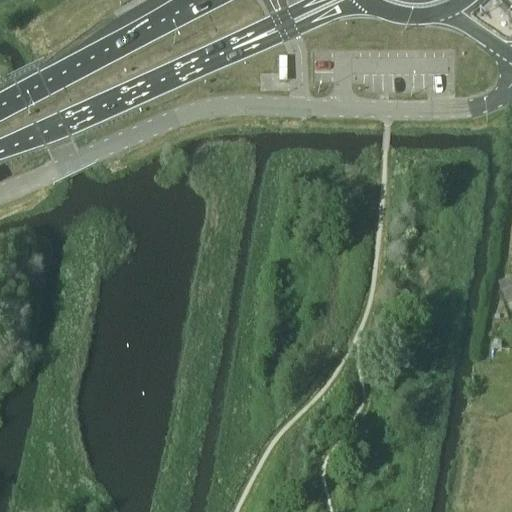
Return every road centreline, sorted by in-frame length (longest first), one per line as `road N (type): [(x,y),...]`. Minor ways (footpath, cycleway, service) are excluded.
road 1 (unclassified): [(54,168),(173,117),(217,108),(475,108),(511,83)]
road 2 (primary): [(0,148),(224,53)]
road 3 (primary): [(203,0),(0,107)]
road 4 (primary): [(224,53),(341,9),(379,7)]
